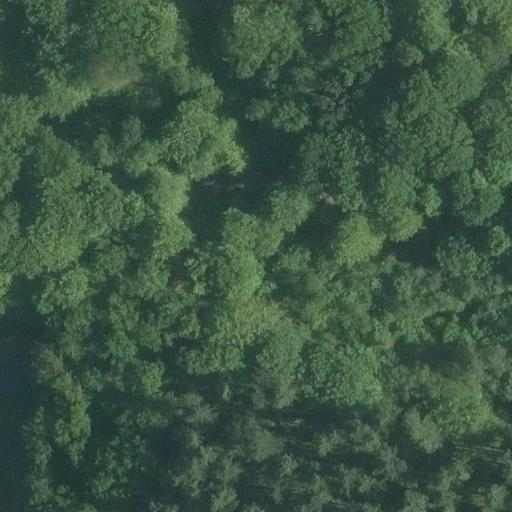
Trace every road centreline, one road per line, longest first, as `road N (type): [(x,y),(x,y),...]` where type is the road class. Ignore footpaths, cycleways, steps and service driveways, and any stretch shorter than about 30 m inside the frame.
road 1 (tertiary): [(511,222),(168,173),(101,149),(80,135),(54,97),(22,0)]
road 2 (track): [(0,221),(37,213),(121,158)]
